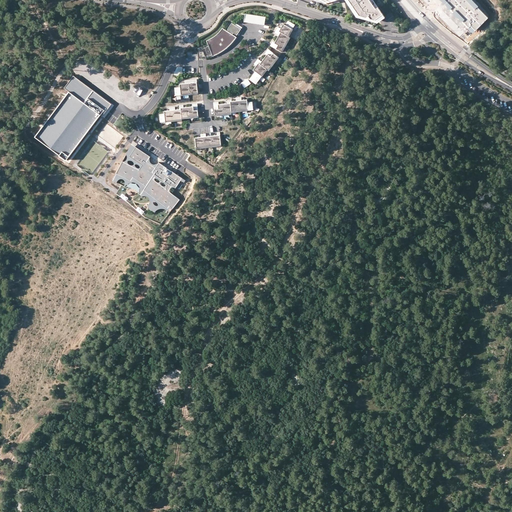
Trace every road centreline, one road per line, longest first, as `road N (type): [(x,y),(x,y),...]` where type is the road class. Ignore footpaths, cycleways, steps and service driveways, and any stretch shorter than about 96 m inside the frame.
road 1 (track): [(150,511),(174,476),(201,346),(238,293),(266,274),(329,143),(345,71),(329,29)]
road 2 (residential): [(189,25),(139,116),(145,136)]
